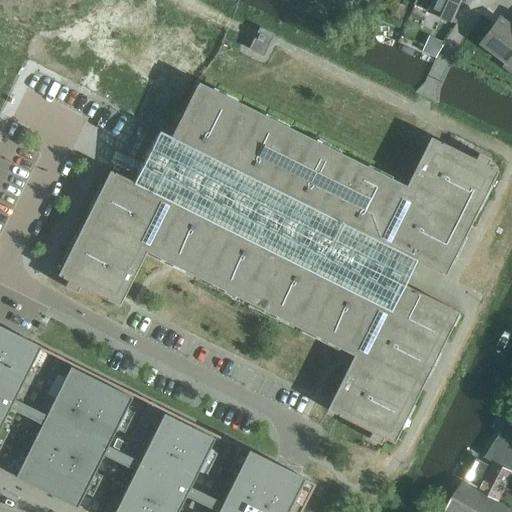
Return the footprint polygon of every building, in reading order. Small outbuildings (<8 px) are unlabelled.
[(0,0),(0,20),(27,32),(39,0),(0,0)] [(358,0),(357,5),(367,9),(371,0),(358,0)] [(432,0),(427,12),(449,21),(458,0),(432,0)] [(478,44),(505,64),(511,54),(511,20),(508,26),(498,18),(478,44)] [(249,49),(262,56),(272,35),(259,29),(249,49)] [(357,351),(330,406),(329,409),(336,413),(335,414),(337,415),(336,415),(370,432),(367,438),(379,444),(382,438),(388,441),(388,440),(390,441),(390,440),(389,440),(395,428),(396,428),(397,427),(395,426),(394,422),(398,413),(401,415),(401,414),(399,412),(403,403),(407,402),(409,402),(410,402),(408,401),(414,389),(420,376),(422,377),(422,376),(420,375),(421,374),(419,370),(420,370),(424,362),(427,363),(427,362),(425,361),(429,352),(433,350),(435,351),(435,350),(434,349),(440,337),(440,336),(446,324),(448,325),(448,324),(446,323),(445,319),(450,310),(454,312),(455,311),(453,311),(454,310),(453,310),(403,285),(415,261),(439,274),(440,273),(441,274),(442,273),(440,272),(446,260),(448,261),(448,260),(446,259),(446,258),(445,254),(446,254),(450,246),(452,247),(453,246),(450,245),(455,236),(454,236),(459,234),(461,235),(461,234),(459,233),(466,220),(472,208),(473,209),(474,208),(472,207),(471,203),(475,194),(478,195),(479,195),(476,193),(480,184),(484,183),(486,183),(487,183),(485,182),(491,170),(493,170),(492,169),(492,168),(486,165),(489,159),(477,153),(474,159),(441,142),(440,143),(439,142),(438,144),(431,140),(405,192),(403,191),(403,190),(403,189),(402,189),(402,190),(390,184),(390,183),(390,182),(389,184),(388,184),(384,185),(375,181),(377,178),(376,177),(374,180),(365,176),(364,172),(365,170),(364,169),(363,171),(338,158),(339,157),(338,156),(337,158),(333,160),(324,155),(325,152),(324,152),(323,155),(314,150),(313,146),(312,146),(313,144),(312,144),(312,145),(299,139),(287,133),(287,131),(286,131),(286,133),(285,132),(281,134),(272,129),(274,126),(273,126),(271,129),(262,124),(261,120),(262,118),(261,118),(260,119),(235,107),(236,105),(235,105),(234,107),(229,108),(221,104),(222,101),(221,100),(220,103),(211,99),(209,95),(209,94),(210,93),(209,92),(208,94),(196,88),(197,86),(196,86),(196,87),(195,87),(187,102),(182,99),(178,97),(163,127),(162,127),(161,127),(159,132),(158,132),(142,163),(138,161),(137,162),(142,164),(136,176),(132,173),(131,174),(136,177),(133,182),(114,172),(113,173),(112,172),(111,173),(113,174),(107,186),(105,185),(105,186),(107,187),(108,192),(103,201),(100,199),(100,200),(103,201),(99,210),(94,212),(92,211),(92,212),(93,213),(87,225),(87,226),(81,238),(80,237),(79,238),(81,239),(82,243),(78,252),(75,251),(74,251),(77,253),(73,262),(69,263),(69,264),(67,263),(66,263),(68,264),(62,276),(60,275),(60,277),(61,277),(61,278),(67,281),(64,287),(76,292),(79,287),(107,301),(107,300),(109,301),(109,300),(117,303),(146,246),(147,247),(148,247),(147,249),(148,249),(149,248),(161,254),(160,255),(161,256),(162,254),(166,253),(175,258),(174,260),(175,261),(176,258),(184,262),(185,262),(186,266),(187,266),(186,268),(187,269),(187,267),(212,280),(211,281),(212,282),(213,280),(214,280),(218,278),(227,283),(225,286),(226,286),(227,283),(236,288),(238,292),(237,294),(238,294),(239,293),(264,305),(263,307),(264,307),(265,305),(265,306),(269,304),(278,309),(277,312),(278,312),(279,309),(288,314),(289,318),(290,318),(289,320),(290,320),(290,319),(315,331),(314,332),(315,333),(316,331),(317,331),(321,330),(329,335),(328,337),(329,338),(330,335),(339,340),(340,339),(341,343),(341,344),(340,345),(341,346),(342,344),(354,350),(353,352),(354,352),(355,351),(356,351),(357,351)] [(300,511),(314,484),(39,347),(39,346),(0,326),(0,468),(14,476),(75,507),(76,506),(87,511),(300,511)] [(486,457),(511,471),(511,422),(509,421),(486,457)] [(466,479),(481,487),(480,489),(499,500),(500,498),(505,488),(511,475),(511,471),(494,463),(492,466),(477,459),(466,479)] [(445,511),(511,511),(511,509),(463,482),(445,511)] [(511,491),(505,488),(500,498),(511,504),(511,502),(511,491)]
